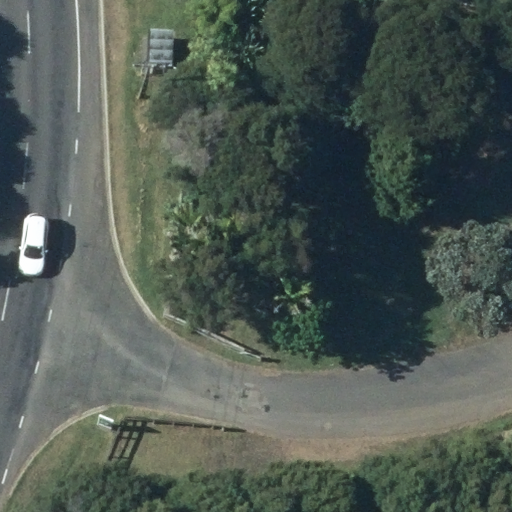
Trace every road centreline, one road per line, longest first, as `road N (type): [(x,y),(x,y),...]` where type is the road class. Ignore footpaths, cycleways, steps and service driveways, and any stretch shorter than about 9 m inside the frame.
road 1 (unclassified): [(0,348),(244,399),(390,404),(511,375)]
road 2 (tertiary): [(28,0),(34,73),(0,325)]
